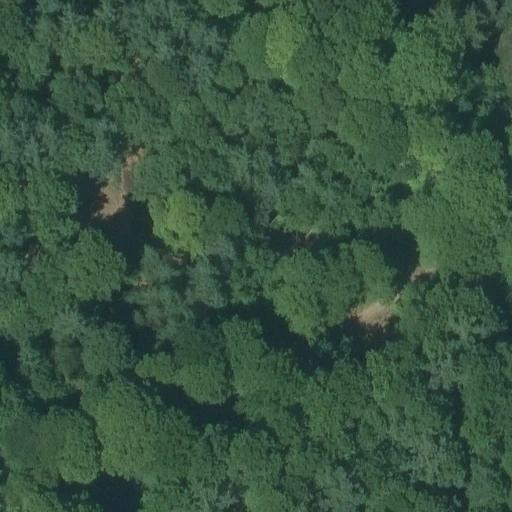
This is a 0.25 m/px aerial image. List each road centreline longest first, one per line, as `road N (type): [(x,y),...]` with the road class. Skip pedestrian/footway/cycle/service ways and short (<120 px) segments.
road 1 (track): [(472,250),(62,511)]
road 2 (track): [(256,0),(472,250)]
road 3 (track): [(78,501),(0,407)]
